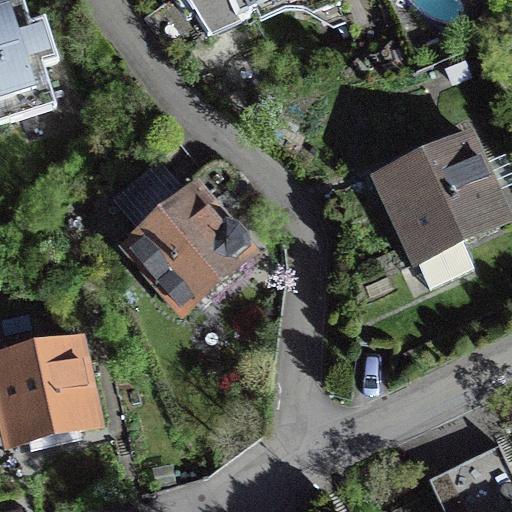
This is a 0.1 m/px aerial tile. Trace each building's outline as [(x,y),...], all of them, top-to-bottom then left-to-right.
[(185,0),(209,34),(274,5),(284,1),(296,0),(308,3),(318,8),(324,12),(339,5),(336,0),(185,0)] [(30,25),(23,3),(0,10),(0,125),(56,108),(43,67),(58,62),(45,21),(30,25)] [(470,138),(379,181),(417,263),(419,263),(432,290),(474,270),(462,243),(509,221),(470,138)] [(175,208),(130,247),(163,285),(163,296),(170,304),(180,305),(186,312),(251,256),(245,249),(244,239),(238,231),(227,229),(207,206),(212,203),(201,190),(197,193),(191,191),(189,187),(171,203),(175,208)] [(77,343),(0,361),(0,395),(12,446),(96,427),(77,343)] [(428,481),(443,511),(505,511),(511,509),(511,468),(502,446),(428,481)]
